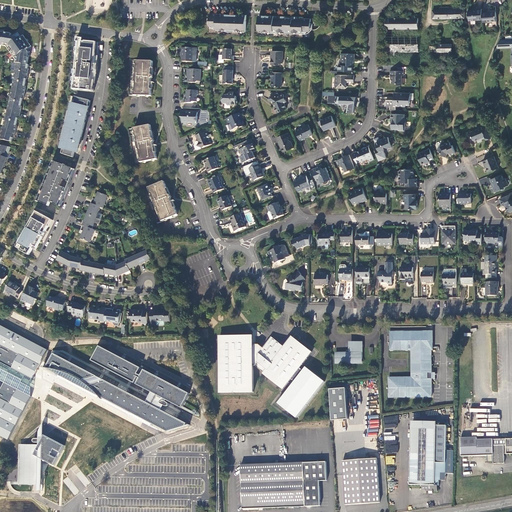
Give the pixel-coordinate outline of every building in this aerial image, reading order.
[(440,11),(433,11),(434,19),(464,18),(464,13),(464,7),(440,8),(440,11)] [(482,13),(482,9),(477,9),(477,11),(468,11),(469,20),(470,20),(470,24),(477,24),(477,20),(482,19),(482,13)] [(496,21),(495,11),(482,13),(482,19),(483,23),(496,21)] [(246,32),(246,31),(247,16),(210,14),(210,19),(208,19),(208,24),(208,26),(209,27),(211,29),(212,29),(214,30),(216,30),(216,31),(217,31),(218,32),(243,33),(244,33),(245,32),(246,32)] [(313,29),(313,24),(311,24),(311,18),(259,16),(259,17),(257,17),(257,28),(259,29),(259,36),(311,38),(311,32),(311,31),(313,29)] [(384,29),(417,30),(418,18),(384,17),(384,29)] [(27,46),(19,35),(17,36),(15,34),(10,33),(10,32),(3,31),(2,43),(5,44),(11,51),(15,57),(15,60),(16,61),(27,63),(29,50),(28,49),(26,48),(26,47),(27,46)] [(21,33),(19,35),(27,46),(30,44),(21,33)] [(98,65),(100,43),(89,42),(88,43),(87,43),(87,39),(81,38),(81,43),(83,43),(82,49),(80,48),(80,52),(82,53),(82,56),(81,56),(79,71),(78,71),(77,75),(80,75),(80,78),(77,78),(77,82),(79,82),(79,86),(78,86),(78,90),(92,91),(93,87),(95,87),(97,72),(96,72),(96,70),(97,70),(98,65)] [(451,53),(452,45),(436,43),(435,52),(451,53)] [(389,53),(418,54),(418,45),(389,44),(389,53)] [(182,62),(196,63),(197,57),(197,49),(182,48),(182,52),(183,53),(183,57),(182,58),(182,62)] [(223,49),(223,56),(223,60),(234,61),(234,56),(232,56),(232,50),(223,49)] [(283,52),(272,51),(272,55),(272,58),(271,58),(271,65),(280,65),(280,63),(283,63),(283,52)] [(353,66),(354,66),(354,60),(355,60),(355,54),(342,54),(341,59),(343,61),(343,66),(339,65),(339,71),(353,72),(353,66)] [(15,69),(28,71),(29,67),(27,67),(28,63),(27,63),(16,61),(15,69)] [(131,61),(129,96),(152,97),(152,91),(151,91),(152,82),(152,81),(153,80),(153,79),(153,78),(152,78),(152,69),(153,69),(153,67),(153,62),(146,62),(146,61),(138,61),(138,62),(131,61)] [(13,79),(26,81),(27,75),(28,75),(28,71),(15,69),(13,79)] [(201,70),(188,70),(188,74),(189,73),(189,83),(196,83),(198,81),(201,81),(201,70)] [(233,71),(225,71),(224,71),(223,84),(233,84),(234,71),(233,71)] [(405,71),(391,71),(391,76),(393,76),(393,84),(397,84),(399,85),(403,86),(402,77),(403,76),(405,76),(405,71)] [(282,87),(283,74),(273,73),(272,86),(282,87)] [(355,76),(341,76),(339,77),(339,80),(337,82),(337,84),(339,85),(339,87),(340,88),(344,89),(345,89),(348,89),(350,87),(348,85),(348,84),(350,82),(350,83),(355,84),(355,83),(355,76)] [(12,88),(25,91),(25,87),(24,87),(26,81),(13,79),(12,88)] [(12,88),(10,98),(22,100),(23,95),(24,95),(25,91),(12,88)] [(199,91),(187,90),(187,95),(188,95),(188,103),(192,103),(194,101),(197,102),(198,96),(198,95),(199,95),(199,91)] [(233,97),(233,92),(230,92),(227,95),(225,94),(223,96),(223,98),(223,100),(222,102),(224,104),(226,104),(227,106),(232,106),(233,107),(234,106),(236,106),(236,105),(238,104),(238,102),(236,100),(236,97),(233,97)] [(413,93),(395,93),(395,100),(387,100),(387,106),(390,106),(390,110),(396,110),(396,107),(405,107),(405,105),(410,105),(410,100),(413,100),(413,93)] [(278,98),(272,95),(269,101),(274,103),(278,113),(287,109),(285,104),(288,103),(285,95),(278,98)] [(357,97),(329,96),(329,103),(349,104),(349,106),(350,106),(348,111),(355,111),(357,97)] [(10,98),(8,108),(21,111),(22,107),(21,107),(22,100),(10,98)] [(76,105),(72,120),(74,120),(73,124),(71,123),(70,131),(71,131),(70,135),(69,134),(65,149),(67,149),(78,153),(80,153),(83,142),(89,120),(88,120),(89,116),(87,116),(88,112),(91,113),(93,102),(78,98),(77,102),(78,102),(77,106),(76,105)] [(8,108),(6,117),(18,120),(19,115),(20,115),(21,111),(8,108)] [(198,113),(182,112),(182,114),(182,118),(183,118),(183,123),(198,124),(198,113)] [(241,114),(227,119),(229,124),(232,125),(234,129),(238,128),(241,128),(245,126),(244,121),(243,121),(242,119),(242,118),(241,114)] [(405,115),(391,114),(391,120),(393,120),(394,122),(393,122),(393,129),(398,129),(399,131),(404,131),(404,123),(406,122),(406,118),(405,117),(405,115)] [(333,116),(322,121),(324,125),(323,125),(325,131),(332,128),(332,129),(337,127),(333,116)] [(6,117),(3,127),(16,130),(17,126),(16,126),(18,120),(6,117)] [(140,127),(129,129),(136,163),(142,162),(142,163),(149,161),(149,160),(156,159),(155,151),(154,151),(153,146),(153,145),(152,144),(153,143),(154,142),(154,141),(153,140),(152,139),(151,139),(150,132),(149,125),(140,127)] [(305,127),(297,130),(301,141),(306,139),(305,138),(313,135),(309,125),(305,127)] [(3,127),(0,137),(0,138),(13,140),(14,134),(15,134),(16,131),(16,130),(3,127)] [(491,138),(488,129),(486,128),(483,129),(482,127),(478,128),(477,130),(471,132),(474,140),(476,139),(478,141),(479,142),(482,140),(482,139),(486,138),(487,140),(491,138)] [(206,131),(196,136),(198,140),(198,139),(200,142),(197,141),(196,142),(194,145),(196,149),(197,150),(201,149),(201,147),(202,148),(212,144),(210,137),(206,139),(205,136),(208,135),(206,131)] [(288,133),(277,138),(278,142),(279,141),(281,145),(282,145),(284,152),(289,151),(288,150),(294,148),(292,142),(290,140),(289,138),(290,137),(288,133)] [(381,142),(377,143),(380,152),(389,149),(389,148),(392,146),(389,137),(383,140),(384,141),(381,142)] [(234,149),(239,147),(243,156),(240,157),(243,163),(255,158),(252,150),(255,149),(251,140),(233,147),(234,149)] [(457,152),(454,145),(452,146),(450,141),(445,143),(445,145),(441,146),(439,151),(442,152),(443,155),(447,156),(448,153),(450,152),(451,155),(457,152)] [(0,153),(8,156),(11,146),(0,143),(0,153)] [(357,152),(361,161),(368,158),(370,162),(375,159),(369,146),(365,148),(365,149),(357,152)] [(78,153),(67,149),(65,154),(76,158),(78,153)] [(434,159),(430,149),(418,154),(421,164),(425,163),(426,164),(431,162),(430,160),(434,159)] [(500,167),(493,151),(482,156),(485,165),(486,165),(489,171),(500,167)] [(355,168),(350,154),(345,156),(343,158),(341,157),(341,158),(336,160),(338,165),(340,164),(342,167),(344,168),(346,172),(355,168)] [(214,157),(205,160),(207,168),(206,168),(208,173),(218,169),(216,165),(217,163),(214,157)] [(56,162),(41,202),(47,204),(48,201),(53,203),(62,207),(76,170),(56,162)] [(262,169),(260,165),(250,169),(255,181),(265,177),(262,169)] [(319,167),(313,170),(317,179),(319,178),(321,184),(323,183),(324,184),(325,184),(326,184),(328,184),(328,183),(329,182),(329,181),(329,180),(332,179),(327,167),(323,169),(322,167),(319,168),(319,167)] [(418,186),(417,179),(414,179),(414,169),(412,169),(412,167),(408,167),(408,169),(406,169),(406,168),(404,168),(404,169),(401,169),(399,171),(399,181),(402,183),(406,183),(406,186),(418,186)] [(504,174),(491,179),(493,184),(494,183),(495,187),(494,187),(496,192),(503,189),(505,190),(506,189),(506,188),(506,187),(506,186),(510,185),(507,177),(506,178),(504,174)] [(310,181),(307,176),(302,178),(295,181),(299,192),(304,190),(303,189),(308,187),(308,188),(311,186),(312,189),(316,187),(313,180),(310,181)] [(218,177),(208,181),(211,187),(212,187),(214,193),(224,189),(222,182),(221,183),(218,177)] [(150,188),(144,190),(158,223),(179,215),(178,214),(176,208),(175,209),(172,202),(172,201),(172,200),(171,199),(172,198),(172,197),(172,196),(171,196),(170,196),(168,190),(168,189),(165,182),(158,185),(157,184),(150,187),(150,188)] [(267,185),(258,188),(263,201),(272,197),(271,193),(272,192),(270,188),(269,189),(267,185)] [(369,200),(364,188),(350,194),(354,204),(362,201),(363,203),(369,200)] [(92,201),(101,204),(104,205),(109,193),(99,190),(97,197),(94,196),(92,201)] [(388,204),(388,193),(383,192),(382,191),(376,191),(376,202),(384,202),(384,204),(388,204)] [(473,204),(473,194),(464,194),(464,192),(460,192),(460,204),(473,204)] [(452,207),(452,193),(446,193),(446,194),(439,194),(440,202),(441,206),(442,207),(452,207)] [(419,209),(419,203),(416,203),(416,200),(416,194),(405,194),(405,200),(407,200),(407,209),(419,209)] [(511,194),(501,199),(503,205),(504,205),(504,206),(505,206),(507,205),(508,207),(507,208),(509,211),(511,212),(511,211),(511,194)] [(218,201),(219,205),(220,204),(221,207),(223,211),(233,207),(228,196),(218,201)] [(97,216),(101,204),(92,201),(88,212),(97,216)] [(280,203),(268,207),(270,211),(272,212),(275,220),(285,215),(280,203)] [(39,212),(20,249),(26,252),(32,256),(35,249),(41,252),(48,238),(50,235),(57,222),(39,212)] [(97,216),(88,212),(84,223),(96,228),(96,227),(93,226),(95,220),(97,216)] [(241,213),(231,217),(233,222),(232,223),(235,231),(246,227),(241,213)] [(96,228),(84,223),(82,227),(85,228),(82,236),(91,239),(96,228)] [(448,226),(449,231),(444,231),(444,244),(456,244),(456,226),(448,226)] [(436,244),(435,229),(430,229),(429,233),(422,233),(422,244),(436,244)] [(478,234),(478,230),(473,230),(473,231),(472,231),(466,229),(465,235),(465,236),(465,240),(470,241),(474,241),(474,242),(478,242),(478,234)] [(342,242),(353,242),(353,230),(348,230),(348,232),(342,232),(342,242)] [(357,234),(357,245),(370,245),(370,236),(370,232),(366,232),(364,234),(361,234),(357,234)] [(394,245),(393,233),(384,233),(384,232),(379,232),(379,245),(394,245)] [(491,232),(486,232),(486,244),(490,243),(495,243),(495,244),(499,244),(499,247),(503,247),(503,237),(500,237),(500,233),(491,233),(491,232)] [(332,240),(332,233),(326,233),(327,235),(320,235),(318,236),(318,240),(320,241),(320,246),(324,246),(326,244),(331,244),(331,240),(332,240)] [(415,245),(415,234),(409,234),(409,233),(401,233),(401,244),(409,244),(409,245),(415,245)] [(311,246),(311,235),(306,234),(302,236),(302,237),(299,237),(292,240),(293,246),(297,247),(298,249),(303,247),(303,246),(305,247),(308,246),(311,246)] [(290,257),(286,245),(283,245),(280,246),(280,245),(275,247),(276,248),(268,252),(270,257),(273,257),(275,262),(277,263),(287,260),(286,258),(290,257)] [(63,248),(58,257),(70,263),(73,253),(63,248)] [(151,257),(147,248),(137,252),(141,261),(151,257)] [(35,249),(32,256),(38,258),(41,252),(35,249)] [(141,261),(137,252),(126,257),(127,258),(127,259),(131,267),(130,266),(141,261)] [(73,253),(70,263),(82,265),(84,258),(84,256),(73,253)] [(84,258),(82,265),(82,267),(94,269),(95,260),(84,258)] [(124,271),(131,267),(127,259),(118,263),(117,263),(118,271),(124,271)] [(107,261),(107,262),(95,260),(94,269),(105,272),(106,270),(107,261)] [(118,271),(117,263),(107,261),(106,270),(113,272),(118,271)] [(496,269),(496,261),(486,261),(486,269),(484,269),(484,274),(497,273),(497,269),(496,269)] [(393,262),(386,262),(386,271),(378,271),(378,275),(380,277),(380,282),(386,282),(388,284),(391,284),(391,276),(393,276),(393,262)] [(353,280),(353,269),(347,269),(347,266),(346,265),(342,265),(340,266),(340,270),(340,279),(345,279),(345,281),(353,280)] [(371,267),(357,267),(357,277),(357,283),(358,284),(362,284),(363,283),(363,277),(365,277),(365,279),(371,278),(371,267)] [(413,267),(401,267),(401,279),(406,279),(406,277),(414,277),(413,267)] [(452,284),(457,284),(457,269),(456,269),(445,269),(444,271),(443,274),(443,278),(444,279),(444,287),(452,287),(452,284)] [(474,283),(474,278),(474,273),(467,273),(467,269),(462,269),(462,283),(474,283)] [(3,273),(0,271),(0,286),(2,287),(5,281),(6,281),(8,277),(5,276),(6,274),(3,273)] [(305,278),(299,272),(293,277),(291,275),(287,279),(290,283),(287,285),(286,289),(292,290),(294,289),(302,291),(304,282),(302,280),(305,278)] [(434,272),(422,272),(422,282),(429,282),(430,283),(434,282),(434,272)] [(328,275),(315,275),(315,285),(320,285),(321,284),(328,285),(328,275)] [(352,281),(345,281),(344,299),(352,299),(352,281)] [(497,285),(497,281),(486,281),(486,286),(487,286),(487,294),(497,295),(497,285)] [(16,284),(15,284),(14,285),(11,284),(7,291),(12,294),(12,295),(20,299),(24,291),(21,290),(22,288),(18,287),(19,285),(16,284)] [(34,288),(29,286),(22,301),(26,303),(27,302),(35,306),(38,300),(37,299),(40,293),(35,291),(33,290),(34,288)] [(64,311),(67,301),(63,300),(63,299),(57,297),(56,298),(50,296),(49,300),(50,302),(48,306),(55,308),(56,310),(60,311),(60,309),(64,311)] [(85,318),(88,307),(80,305),(78,304),(71,302),(69,312),(74,312),(74,314),(78,315),(79,317),(85,318)] [(106,322),(107,309),(103,308),(103,309),(100,309),(99,310),(95,310),(94,308),(89,312),(92,315),(91,318),(95,319),(96,320),(102,321),(102,322),(106,323),(106,322)] [(115,310),(107,309),(106,322),(114,322),(114,324),(116,326),(120,327),(120,324),(122,324),(123,314),(122,314),(122,311),(119,310),(118,314),(115,313),(115,310)] [(148,326),(148,312),(143,312),(136,312),(136,310),(135,310),(131,312),(131,317),(132,318),(132,322),(139,322),(140,323),(143,323),(144,326),(148,326)] [(161,312),(151,312),(152,323),(156,323),(156,322),(165,322),(165,323),(171,322),(170,311),(166,311),(165,311),(161,311),(161,312)] [(0,437),(8,441),(30,399),(24,396),(47,353),(0,327),(0,437)] [(433,332),(390,332),(390,351),(411,351),(411,378),(389,378),(389,398),(432,398),(432,379),(428,379),(428,374),(432,374),(432,351),(433,351),(433,347),(431,347),(431,343),(433,343),(433,332)] [(255,366),(255,344),(255,341),(254,335),(219,336),(220,394),(255,393),(255,366)] [(255,344),(255,366),(256,366),(264,373),(285,346),(272,336),(263,347),(260,344),(255,344)] [(285,346),(264,373),(263,374),(283,389),(284,390),(314,352),(298,340),(293,336),(285,346)] [(337,364),(353,364),(363,363),(363,359),(363,342),(350,342),(350,352),(337,353),(337,364)] [(168,432),(188,426),(188,424),(161,410),(163,405),(166,401),(166,400),(182,409),(190,394),(123,359),(101,348),(94,363),(153,393),(148,403),(55,354),(47,369),(168,432)] [(349,419),(346,388),(330,390),(332,420),(349,419)] [(412,426),(411,485),(423,486),(423,489),(427,489),(427,491),(429,491),(429,494),(433,494),(433,492),(438,492),(438,486),(440,486),(440,481),(442,481),(442,475),(446,475),(446,474),(446,464),(436,463),(437,426),(412,426)] [(437,426),(436,463),(446,464),(446,451),(447,427),(437,426)] [(7,482),(38,483),(43,483),(43,460),(45,461),(45,462),(45,463),(46,463),(47,463),(48,462),(55,465),(64,445),(44,436),(43,437),(43,446),(41,446),(41,430),(39,430),(39,439),(34,439),(33,440),(33,441),(34,442),(34,443),(35,443),(39,443),(39,445),(21,445),(20,469),(17,470),(14,471),(12,472),(10,474),(8,476),(7,479),(7,482)] [(461,457),(494,456),(494,464),(505,464),(504,454),(507,454),(511,454),(511,439),(493,440),(493,439),(478,440),(478,437),(461,438),(461,457)] [(386,456),(386,464),(394,464),(394,456),(386,456)] [(377,459),(343,461),(346,506),(380,503),(377,459)] [(321,506),(320,481),(328,481),(327,462),(242,465),(243,509),(261,508),(321,506)]
